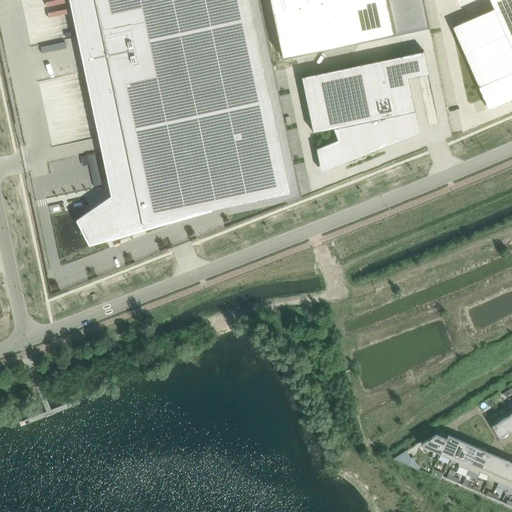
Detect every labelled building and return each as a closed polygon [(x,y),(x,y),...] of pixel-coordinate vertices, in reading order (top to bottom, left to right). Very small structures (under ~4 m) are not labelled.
[(70,0),(100,139),(110,183),(109,183),(112,196),(105,201),(84,215),(82,218),(81,221),(81,225),(88,237),(90,240),(94,241),(97,241),(120,232),(143,223),(211,208),(290,192),(249,0),(70,0)] [(269,0),(282,57),(394,34),(386,0),(269,0)] [(511,0),(489,0),(493,8),(452,27),(479,87),(478,87),(488,110),(511,99),(511,0)] [(313,132),(333,128),(336,127),(341,141),(318,150),(322,166),(343,158),(344,161),(342,162),(385,145),(384,145),(383,145),(382,142),(418,128),(415,111),(408,77),(429,73),(424,51),(301,76),(313,132)] [(95,177),(96,183),(101,182),(98,167),(93,168),(94,177),(95,177)] [(509,411),(500,417),(502,419),(510,433),(511,433),(511,432),(511,415),(511,413),(509,411)] [(500,417),(491,423),(492,425),(501,440),(511,433),(510,433),(502,419),(500,417)] [(436,434),(420,444),(440,453),(441,453),(442,450),(441,450),(448,435),(441,432),(438,434),(436,434)] [(440,453),(439,454),(449,459),(451,454),(458,439),(448,435),(441,450),(442,450),(441,453),(440,453)] [(451,454),(449,459),(460,463),(461,459),(468,444),(468,443),(458,439),(451,454)] [(460,463),(459,465),(469,470),(472,463),(478,448),(468,443),(468,444),(461,459),(460,463)] [(472,463),(469,470),(479,474),(480,472),(482,467),(488,453),(488,452),(478,448),(472,463)] [(406,450),(393,458),(408,465),(411,457),(406,450)] [(482,467),(480,472),(488,476),(489,476),(491,471),(497,456),(488,452),(488,453),(482,467)] [(489,476),(488,478),(498,482),(501,476),(507,461),(508,460),(497,456),(491,471),(489,476)] [(501,476),(498,482),(508,487),(511,480),(511,477),(511,462),(508,460),(507,461),(501,476)] [(433,470),(431,475),(435,476),(438,478),(441,479),(443,474),(433,470)]
